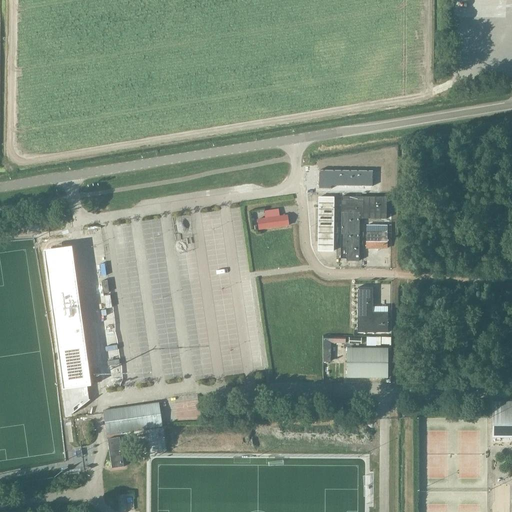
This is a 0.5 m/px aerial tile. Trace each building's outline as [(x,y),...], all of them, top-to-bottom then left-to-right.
[(372,171),(319,171),(318,189),(330,189),(330,186),(372,186),(372,171)] [(340,259),(346,259),(346,261),(358,261),(359,219),(386,219),(386,197),(363,197),(363,201),(341,201),(340,259)] [(333,251),(333,198),(318,198),(318,251),(333,251)] [(259,230),(288,225),(287,215),(257,219),(259,230)] [(381,224),(381,232),(366,232),(366,249),(387,249),(387,224),(381,224)] [(90,386),(71,247),(52,250),(49,251),(59,323),(62,322),(70,378),(80,377),(81,387),(90,386)] [(357,333),(387,333),(387,313),(372,313),(372,288),(357,287),(357,333)] [(347,348),(347,378),(387,378),(387,349),(347,348)] [(511,401),(492,402),(492,430),(495,432),(499,433),(502,434),(506,434),(510,433),(511,432),(511,401)] [(158,403),(103,411),(107,434),(162,427),(158,403)] [(134,509),(134,494),(122,494),(123,510),(134,509)]
